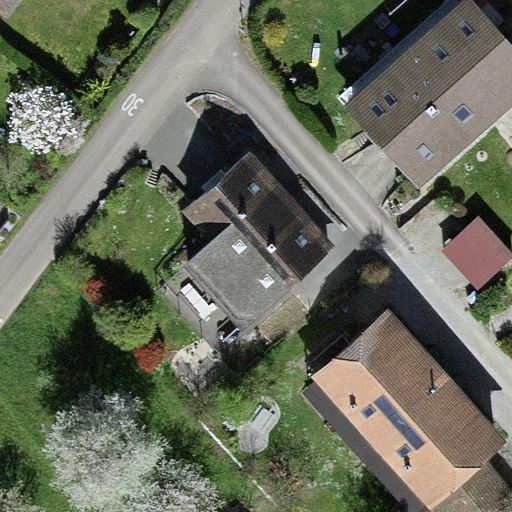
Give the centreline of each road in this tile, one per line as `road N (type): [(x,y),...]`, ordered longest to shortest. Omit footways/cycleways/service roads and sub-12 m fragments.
road 1 (residential): [(197,50),(511,401)]
road 2 (residential): [(0,292),(197,50)]
